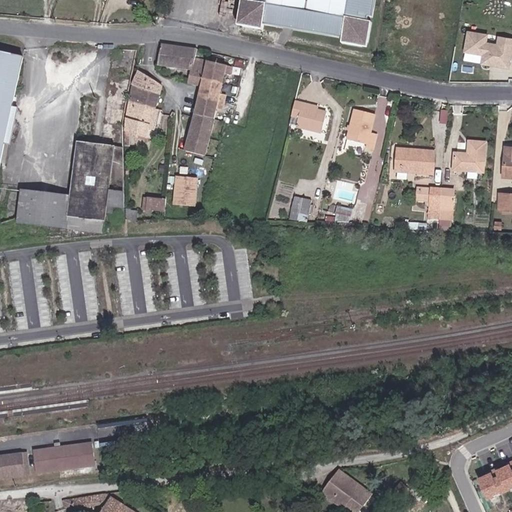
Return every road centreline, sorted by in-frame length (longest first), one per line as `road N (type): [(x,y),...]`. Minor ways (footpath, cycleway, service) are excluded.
road 1 (track): [(511,413),(446,441),(313,468),(0,496)]
road 2 (residential): [(0,28),(176,36),(449,91),(511,90)]
